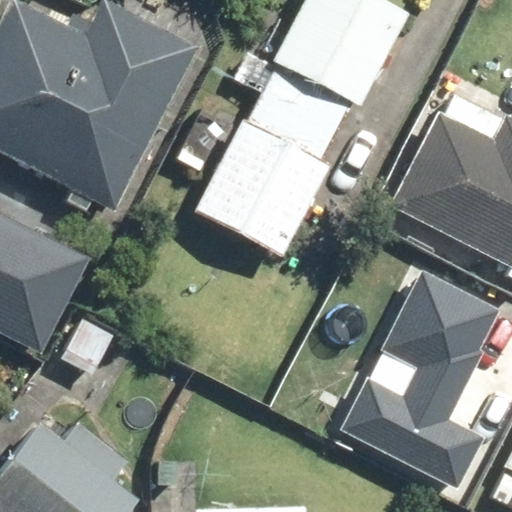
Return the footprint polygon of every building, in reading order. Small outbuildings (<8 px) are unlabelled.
[(91,0),(4,0),(0,8),(0,163),(99,219),(192,56),(91,0)] [(346,0),(295,0),(177,223),(262,268),(393,24),(346,0)] [(511,133),(441,98),(382,212),(511,278),(511,133)] [(0,215),(0,326),(34,344),(79,255),(0,215)] [(408,266),(332,425),(454,483),(480,428),(441,410),(491,306),(408,266)] [(32,408),(0,452),(0,511),(94,511),(123,474),(32,408)] [(511,511),(511,442),(480,509),(486,511),(511,511)]
